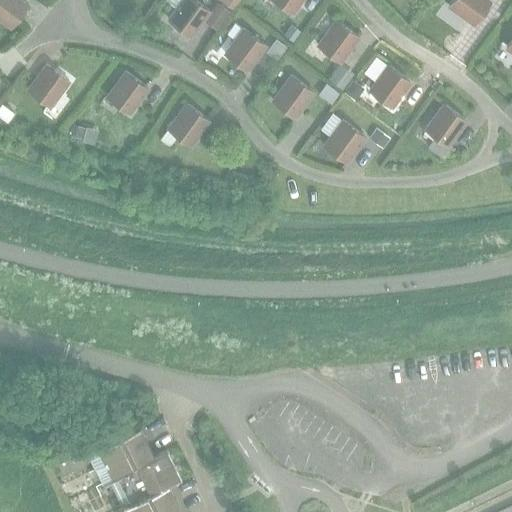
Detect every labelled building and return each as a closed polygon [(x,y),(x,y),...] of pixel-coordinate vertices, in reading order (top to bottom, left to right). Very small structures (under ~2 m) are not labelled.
[(27,4),(21,0),(0,0),(0,18),(10,26),(27,4)] [(209,10),(195,0),(181,0),(168,18),(191,35),(209,10)] [(238,0),(218,0),(232,10),(238,0)] [(275,0),(292,12),(300,0),(275,0)] [(488,0),(452,0),(448,5),(473,24),(490,1),(488,0)] [(217,29),(230,11),(217,2),(204,20),(217,29)] [(336,19),(317,44),(340,61),(358,36),(336,19)] [(292,26),(284,37),(292,42),(299,31),(292,26)] [(243,28),(224,53),(247,70),(265,44),(243,28)] [(276,59),(286,46),(276,38),(266,51),(276,59)] [(339,63),(328,78),(342,89),(353,74),(339,63)] [(46,64),(27,89),(50,105),(68,80),(46,64)] [(410,81),(387,64),(369,90),(391,106),(410,81)] [(107,96),(129,112),(148,87),(125,70),(107,96)] [(291,74),(272,100),(295,116),(313,91),(291,74)] [(362,89),(351,82),(343,93),(353,100),(362,89)] [(328,85),(320,95),(331,103),(338,92),(328,85)] [(9,94),(3,103),(19,115),(25,107),(20,104),(21,102),(9,94)] [(323,115),(335,126),(348,111),(337,101),(323,115)] [(178,135),(190,144),(209,119),(186,103),(159,139),(169,146),(178,135)] [(451,148),(447,145),(466,120),(443,103),(425,128),(435,136),(427,147),(444,158),(451,148)] [(1,105),(0,107),(0,119),(6,124),(14,115),(1,105)] [(323,145),(346,161),(365,136),(342,119),(323,145)] [(73,123),(70,134),(82,138),(82,141),(93,144),(98,129),(86,126),(86,127),(73,123)] [(376,128),(366,141),(379,150),(389,137),(376,128)] [(251,177),(231,169),(227,182),(247,189),(251,177)] [(95,467),(146,442),(139,427),(87,452),(95,467)] [(153,456),(146,442),(95,467),(102,482),(108,480),(116,476),(115,475),(153,456)] [(115,493),(174,464),(166,449),(153,456),(115,475),(116,476),(108,480),(115,493)] [(168,485),(168,486),(181,479),(174,464),(115,493),(120,503),(127,499),(129,503),(130,504),(168,485)] [(149,511),(175,500),(168,486),(168,485),(130,504),(129,503),(116,510),(117,511),(149,511)] [(180,511),(175,500),(149,511),(180,511)]
